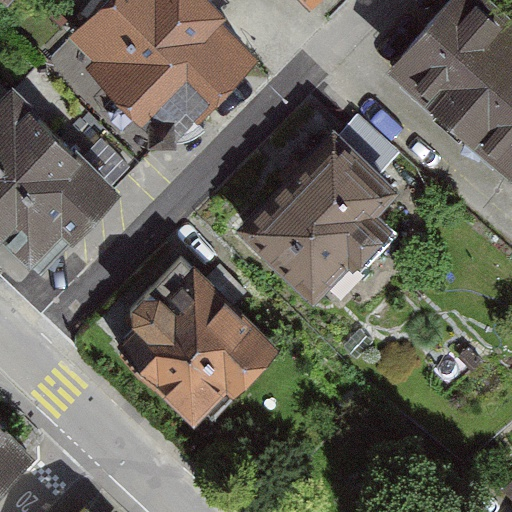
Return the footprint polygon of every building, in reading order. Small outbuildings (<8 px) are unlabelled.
[(212,0),(102,0),(71,31),(175,134),(261,48),(212,0)] [(511,19),(491,0),(449,0),(392,61),(511,175),(511,19)] [(12,77),(0,89),(0,236),(35,270),(94,209),(67,184),(94,156),(12,77)] [(342,121),(237,222),(316,304),(421,202),(342,121)] [(199,262),(112,346),(194,431),(281,347),(199,262)] [(0,496),(40,453),(0,416),(0,496)]
